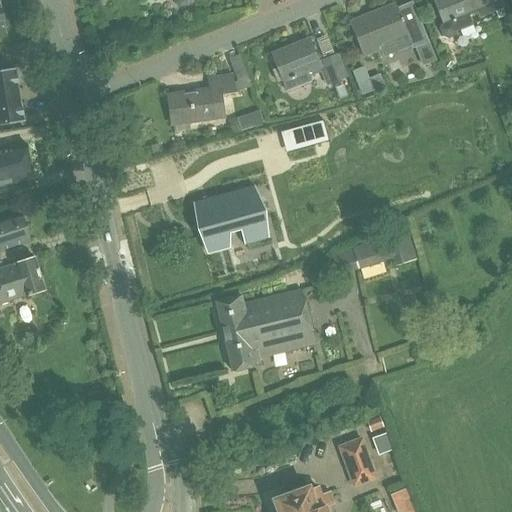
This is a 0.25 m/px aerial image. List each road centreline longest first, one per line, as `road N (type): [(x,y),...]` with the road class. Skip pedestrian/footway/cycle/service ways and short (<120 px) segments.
road 1 (tertiary): [(152,416),(71,96)]
road 2 (residential): [(71,96),(324,0)]
